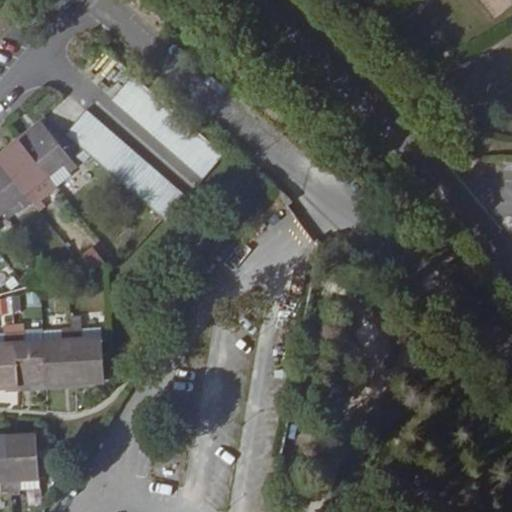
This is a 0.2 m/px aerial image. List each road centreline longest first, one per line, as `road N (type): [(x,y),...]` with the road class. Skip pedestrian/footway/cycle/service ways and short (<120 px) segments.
road 1 (residential): [(511,351),(321,199),(94,0)]
road 2 (tertiary): [(463,211),(264,0)]
